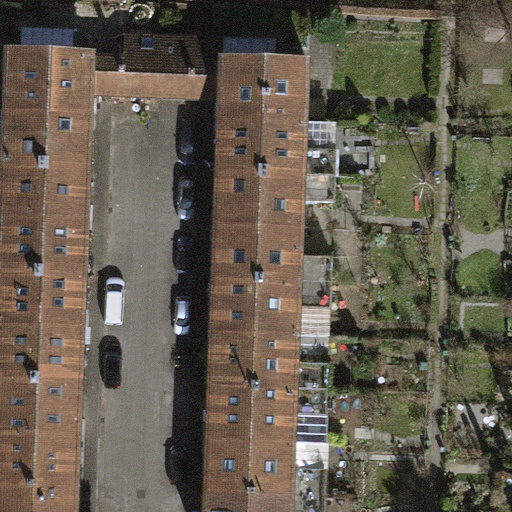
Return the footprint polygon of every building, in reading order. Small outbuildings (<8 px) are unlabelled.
[(84,58),(84,55),(64,54),(65,31),(15,29),(14,52),(0,51),(0,112),(82,115),(82,95),(115,96),(116,59),(84,58)] [(148,98),(150,38),(117,37),(116,59),(115,96),(148,98)] [(181,99),(182,61),(183,39),(150,38),(148,98),(181,99)] [(299,63),(213,60),(213,62),(182,61),(181,99),(212,100),(211,120),(297,123),(299,63)] [(0,166),(80,169),(82,115),(0,112),(0,166)] [(211,120),(209,174),(327,178),(328,151),(296,150),(297,123),(211,120)] [(0,218),(78,221),(80,169),(0,166),(0,218)] [(209,174),(207,226),(293,229),(294,202),(326,203),(327,178),(209,174)] [(0,273),(76,276),(78,221),(0,218),(0,273)] [(293,229),(207,226),(205,281),(291,284),(323,285),(324,258),(292,256),(293,229)] [(0,326),(74,330),(76,276),(0,273),(0,326)] [(291,284),(205,281),(203,333),(289,337),(290,309),(322,310),(323,285),(291,284)] [(0,379),(72,382),(74,330),(0,326),(0,379)] [(289,337),(203,333),(201,388),(319,392),(321,338),(289,337)] [(0,432),(70,435),(72,382),(0,379),(0,432)] [(201,388),(199,441),(285,444),(286,416),(318,417),(319,392),(201,388)] [(0,487),(68,490),(70,435),(0,432),(0,487)] [(285,444),(199,441),(197,495),(284,498),(315,499),(317,445),(285,444)] [(0,511),(67,511),(68,490),(0,487),(0,511)] [(284,498),(197,495),(196,511),(314,511),(315,499),(284,498)]
